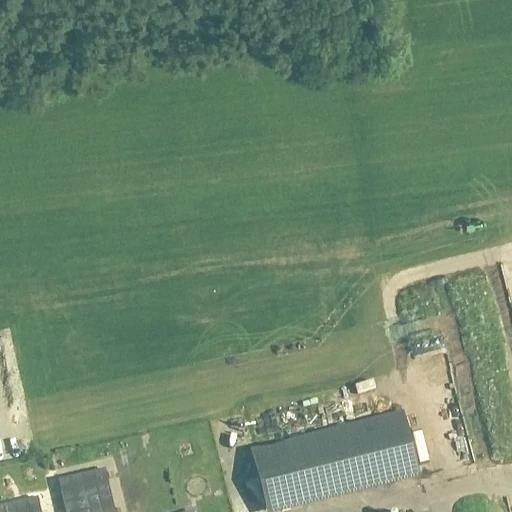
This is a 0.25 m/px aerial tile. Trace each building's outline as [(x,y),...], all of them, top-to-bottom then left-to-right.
[(202,431),(222,509),(262,498),(251,452),(238,401),(29,455),(43,511),(120,511),(118,500),(109,502),(105,487),(98,489),(96,481),(103,479),(102,474),(111,472),(106,455),(202,431)] [(138,408),(118,410),(119,423),(140,420),(138,408)] [(301,501),(265,510),(265,511),(290,511),(420,479),(402,414),(286,443),(301,501)] [(208,511),(222,509),(202,431),(106,455),(111,472),(102,474),(103,479),(96,481),(98,489),(105,487),(109,502),(118,500),(120,511),(208,511)] [(301,501),(286,443),(251,452),(262,498),(265,510),(301,501)] [(265,511),(265,510),(262,498),(222,509),(208,511),(265,511)] [(0,511),(40,511),(38,499),(0,507),(0,511)]
